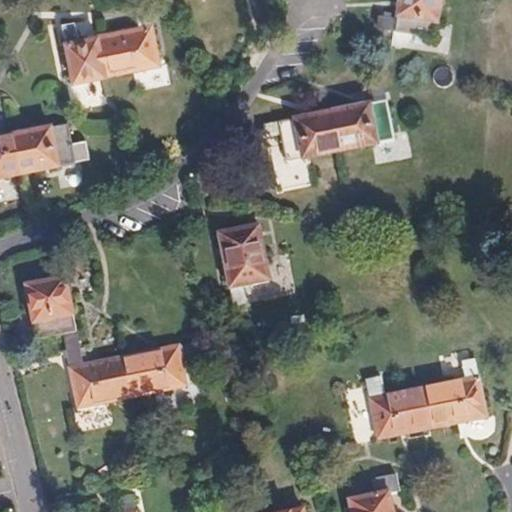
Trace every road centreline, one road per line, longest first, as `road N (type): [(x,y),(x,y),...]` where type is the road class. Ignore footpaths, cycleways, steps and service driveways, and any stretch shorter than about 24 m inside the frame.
road 1 (residential): [(316,0),(238,104),(168,179),(140,197),(0,246)]
road 2 (residential): [(32,511),(0,361)]
